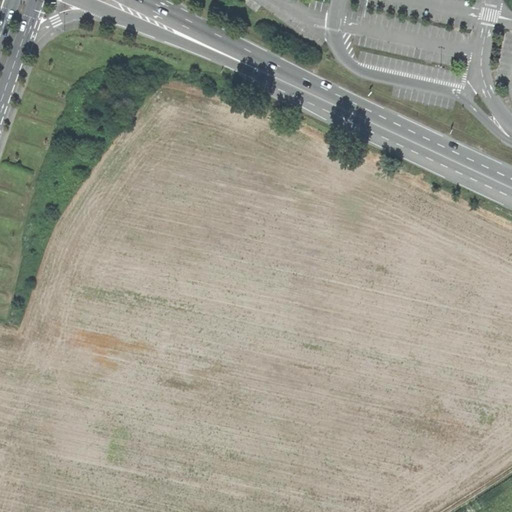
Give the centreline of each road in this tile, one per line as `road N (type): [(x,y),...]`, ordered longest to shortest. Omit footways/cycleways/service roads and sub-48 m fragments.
road 1 (primary): [(147,18),(511,188)]
road 2 (secondary): [(14,61),(36,34),(66,16),(132,11)]
